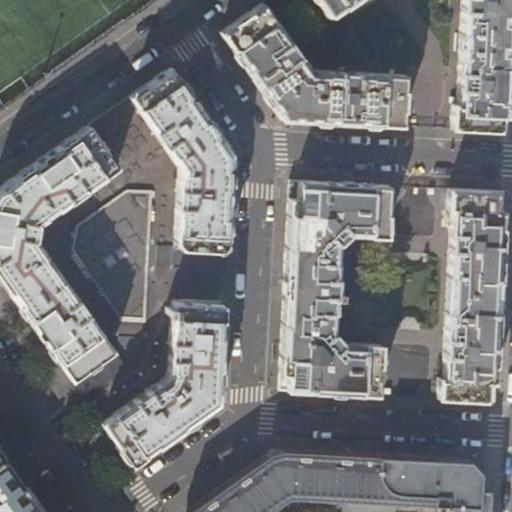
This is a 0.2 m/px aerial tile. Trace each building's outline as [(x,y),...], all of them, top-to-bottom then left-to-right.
[(314,0),(327,19),(353,0),(314,0)] [(449,128),(505,131),(508,74),(511,0),(460,0),(455,102),(451,102),(449,128)] [(324,122),(400,126),(403,73),(312,69),(303,63),(261,2),(218,32),(252,81),(280,119),(324,122)] [(173,264),(223,269),(226,212),(228,167),(229,152),(169,67),(128,96),(177,166),(173,264)] [(0,281),(53,356),(81,396),(123,365),(33,238),(36,223),(116,167),(87,125),(0,185),(0,281)] [(346,393),(376,395),(378,344),(340,342),(331,333),(337,242),(347,233),(385,235),(387,185),(288,180),(277,389),(346,393)] [(464,399),(491,401),(494,347),(502,191),(446,188),(446,208),(450,208),(442,377),(436,377),(435,398),(464,399)] [(146,270),(93,267),(93,269),(85,268),(84,282),(110,283),(109,318),(143,319),(146,270)] [(100,423),(129,465),(216,403),(217,387),(220,325),(221,304),(171,299),(167,371),(163,378),(100,423)] [(266,511),(286,498),(287,498),(289,497),(291,497),(293,497),(416,504),(416,511),(485,511),(487,481),(467,459),(458,458),(279,449),(267,453),(200,500),(187,509),(186,511),(266,511)] [(0,511),(40,511),(0,454),(0,511)]
